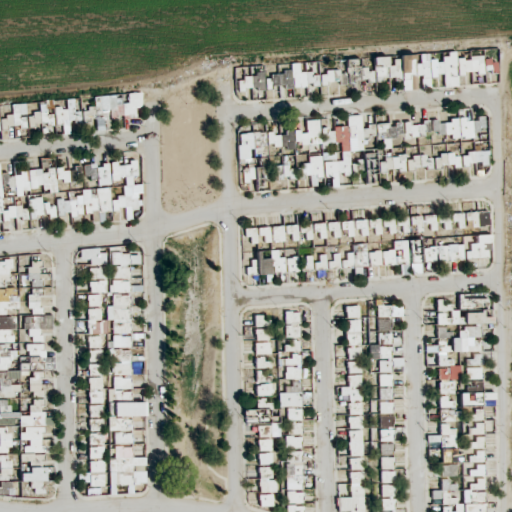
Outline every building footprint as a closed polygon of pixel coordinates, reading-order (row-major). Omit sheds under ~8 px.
[(402,57),(403,80),(457,78),(456,56),(402,57)] [(376,89),(386,89),(386,81),(399,81),(399,59),(375,60),(376,89)] [(487,140),(485,120),(402,125),(403,150),(423,149),(423,154),(444,153),(443,142),(487,140)] [(406,172),(406,158),(386,158),(386,172),(406,172)] [(475,239),(475,246),(467,246),(467,262),(490,262),(490,239),(475,239)]
